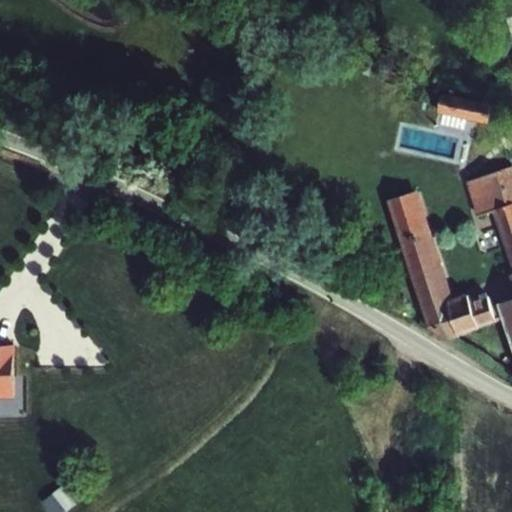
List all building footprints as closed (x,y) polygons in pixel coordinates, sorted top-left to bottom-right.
[(492,104),(442,93),(438,113),(488,124),(492,104)] [(511,166),(468,183),(479,217),(495,212),(511,263),(511,275),(511,276),(511,279),(511,166)] [(505,321),(500,305),(502,305),(501,302),(493,306),(488,292),(481,295),(482,299),(478,301),(476,296),(471,298),(470,294),(455,299),(420,191),(389,202),(430,328),(449,341),(505,321)] [(511,300),(502,305),(500,305),(505,321),(511,343),(511,300)] [(0,399),(7,400),(7,396),(15,396),(14,358),(17,358),(16,345),(0,345),(0,399)] [(61,488),(43,503),(50,511),(66,511),(75,505),(61,488)]
